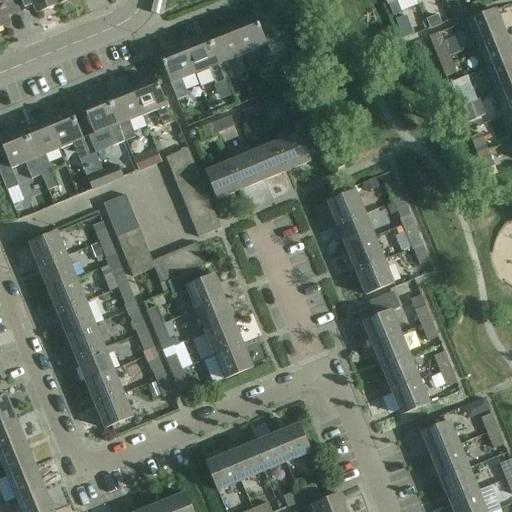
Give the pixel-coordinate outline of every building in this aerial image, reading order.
[(0,0),(0,29),(10,25),(7,18),(20,13),(14,0),(0,0)] [(35,15),(57,6),(54,0),(14,0),(20,13),(32,7),(35,15)] [(396,2),(401,0),(385,0),(387,6),(388,6),(393,17),(401,14),(396,2)] [(505,35),(495,11),(467,23),(477,47),(505,35)] [(266,46),(282,40),(271,12),(255,18),(230,28),(242,56),(256,51),(263,66),(273,62),(266,46)] [(457,26),(446,31),(455,52),(466,47),(457,26)] [(242,56),(230,28),(207,37),(225,82),(235,78),(229,62),(242,56)] [(429,38),(438,62),(449,58),(439,34),(429,38)] [(511,51),(505,35),(477,47),(486,70),(511,59),(511,51)] [(225,82),(207,37),(183,47),(195,76),(208,70),(215,86),(225,82)] [(195,76),(183,47),(159,57),(177,101),(187,97),(181,81),(195,76)] [(456,74),(449,58),(438,62),(445,78),(456,74)] [(511,59),(486,70),(496,93),(511,86),(511,59)] [(155,79),(130,88),(142,117),(156,112),(163,128),(173,123),(155,79)] [(511,86),(496,93),(505,117),(511,113),(511,86)] [(130,88),(107,98),(125,143),(135,139),(128,123),(142,117),(130,88)] [(451,92),(457,109),(468,104),(461,88),(451,92)] [(125,143),(107,98),(82,108),(94,137),(108,131),(115,147),(125,143)] [(276,99),(259,106),(263,116),(280,109),(276,99)] [(475,121),(468,104),(457,109),(464,125),(475,121)] [(246,122),(263,116),(259,106),(242,113),(246,122)] [(47,122),(59,151),(73,145),(79,161),(89,157),(71,112),(47,122)] [(230,118),(213,125),(217,134),(234,127),(230,118)] [(297,135),(275,144),(286,173),(310,163),(306,155),(319,149),(307,120),(293,126),(297,135)] [(47,122),(23,132),(41,177),(48,192),(58,188),(45,157),(59,151),(47,122)] [(200,141),(217,134),(213,125),(197,132),(200,141)] [(0,153),(0,176),(6,191),(6,192),(18,187),(11,170),(25,165),(31,181),(41,177),(23,132),(0,141),(0,144),(3,153),(0,153)] [(480,135),(470,139),(477,155),(487,151),(480,135)] [(263,182),(286,173),(275,144),(252,154),(263,182)] [(171,173),(193,163),(187,150),(165,159),(171,173)] [(483,172),(483,171),(494,167),(487,151),(477,155),(483,172)] [(263,182),(252,154),(229,163),(240,192),(263,182)] [(175,183),(197,174),(193,163),(171,173),(175,183)] [(217,201),(240,192),(229,163),(205,173),(217,201)] [(107,185),(123,179),(118,167),(102,173),(107,185)] [(107,185),(102,173),(87,180),(92,191),(107,185)] [(180,195),(202,185),(197,174),(175,183),(180,195)] [(386,187),(393,204),(403,200),(396,183),(386,187)] [(184,206),(206,196),(202,185),(180,195),(184,206)] [(336,227),(364,216),(355,192),(327,204),(336,227)] [(189,217),(211,207),(206,196),(184,206),(189,217)] [(125,197),(103,206),(107,217),(129,208),(125,197)] [(410,217),(403,200),(393,204),(400,221),(410,217)] [(193,228),(215,219),(211,207),(189,217),(193,228)] [(129,208),(107,217),(112,228),(134,219),(129,208)] [(364,216),(336,227),(346,250),(374,239),(364,216)] [(134,219),(112,228),(116,239),(139,230),(134,219)] [(220,230),(217,223),(215,219),(193,228),(198,239),(220,230)] [(92,228),(99,244),(108,240),(101,224),(92,228)] [(405,233),(412,250),(421,246),(415,229),(405,233)] [(139,230),(116,239),(121,250),(143,241),(139,230)] [(38,269),(66,257),(57,234),(28,245),(38,269)] [(374,239),(346,250),(355,273),(383,262),(374,239)] [(108,240),(99,244),(106,261),(115,257),(108,240)] [(121,250),(125,261),(148,252),(143,241),(121,250)] [(196,245),(185,249),(194,272),(201,268),(205,267),(196,245)] [(428,263),(421,246),(412,250),(419,267),(428,263)] [(183,276),(194,272),(185,249),(174,254),(183,276)] [(132,278),(154,270),(151,263),(152,263),(148,252),(125,261),(132,278)] [(174,254),(162,258),(172,281),(183,276),(174,254)] [(66,257),(38,269),(47,292),(76,280),(66,257)] [(160,285),(167,282),(172,281),(162,258),(152,263),(151,263),(154,270),(160,285)] [(393,285),(383,262),(355,273),(365,297),(393,285)] [(109,293),(118,290),(127,286),(120,269),(111,273),(108,267),(100,271),(109,293)] [(201,268),(194,272),(183,276),(172,281),(167,282),(168,284),(167,284),(172,298),(187,291),(195,312),(224,300),(214,277),(206,280),(202,269),(201,268)] [(76,280),(47,292),(57,315),(85,303),(76,280)] [(127,286),(118,290),(125,307),(134,303),(127,286)] [(393,294),(368,304),(375,319),(362,324),(372,347),(400,336),(391,314),(399,310),(393,294)] [(195,312),(205,335),(233,323),(224,300),(195,312)] [(66,338),(94,326),(85,303),(57,315),(66,338)] [(146,312),(153,329),(163,325),(156,308),(146,312)] [(431,323),(425,308),(414,312),(421,328),(431,323)] [(137,336),(146,332),(139,315),(130,319),(137,336)] [(242,346),(233,323),(205,335),(214,358),(242,346)] [(431,323),(421,328),(427,343),(437,339),(431,323)] [(163,325),(153,329),(160,346),(169,342),(163,325)] [(94,326),(66,338),(76,361),(104,349),(94,326)] [(153,349),(146,332),(137,336),(144,353),(153,349)] [(400,336),(372,347),(381,370),(410,359),(400,336)] [(177,339),(169,342),(160,346),(172,375),(185,369),(185,368),(195,364),(192,356),(185,359),(177,339)] [(252,370),(242,346),(214,358),(224,381),(252,370)] [(104,349),(76,361),(85,384),(113,372),(104,349)] [(450,369),(443,354),(433,358),(440,373),(450,369)] [(391,393),(419,382),(410,359),(381,370),(391,393)] [(149,365),(155,382),(165,378),(158,361),(149,365)] [(172,375),(179,392),(188,388),(182,372),(186,370),(185,369),(172,375)] [(450,369),(440,373),(446,389),(456,385),(450,369)] [(113,372),(85,384),(94,407),(123,395),(113,372)] [(172,395),(165,378),(155,382),(162,399),(172,395)] [(401,417),(429,405),(419,382),(391,393),(401,417)] [(132,419),(123,395),(94,407),(104,430),(132,419)] [(6,397),(0,399),(0,426),(15,421),(6,397)] [(480,420),(486,435),(497,431),(490,415),(480,420)] [(15,421),(0,426),(0,453),(25,444),(15,421)] [(430,458),(459,447),(449,423),(421,435),(430,458)] [(298,426),(275,436),(286,464),(310,454),(298,426)] [(497,431),(486,435),(493,451),(503,446),(497,431)] [(275,436),(252,445),(264,473),(286,464),(275,436)] [(25,444),(0,453),(0,463),(6,478),(34,466),(25,444)] [(252,445),(229,455),(241,483),(264,473),(252,445)] [(459,447),(430,458),(440,481),(468,469),(459,447)] [(217,493),(241,483),(229,455),(205,464),(217,493)] [(499,466),(505,481),(511,478),(511,468),(509,461),(499,466)] [(34,466),(6,478),(15,501),(44,489),(34,466)] [(468,469),(440,481),(449,504),(477,492),(468,469)] [(302,502),(318,496),(313,485),(298,492),(302,502)] [(53,511),(44,489),(15,501),(19,511),(53,511)] [(302,502),(298,492),(283,498),(287,509),(302,502)] [(485,511),(477,492),(449,504),(452,511),(485,511)] [(191,511),(184,494),(161,504),(164,511),(191,511)] [(252,511),(270,511),(264,495),(252,500),(256,509),(252,511)] [(346,511),(340,495),(311,507),(313,511),(346,511)]
